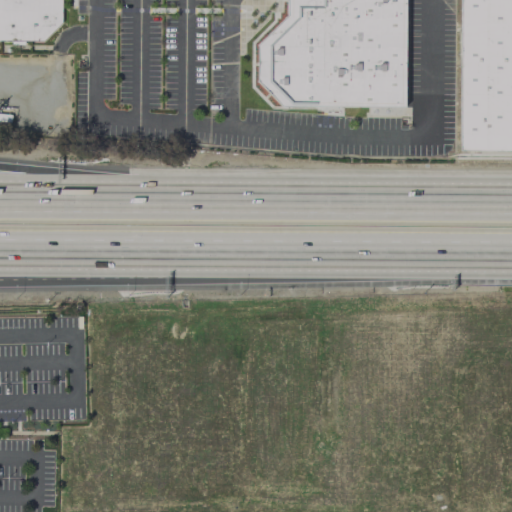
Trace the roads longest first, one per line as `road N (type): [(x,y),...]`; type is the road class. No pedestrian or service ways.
road 1 (motorway): [(0,250),(511,251)]
road 2 (motorway): [(511,207),(100,205)]
road 3 (motorway): [(0,282),(368,256)]
